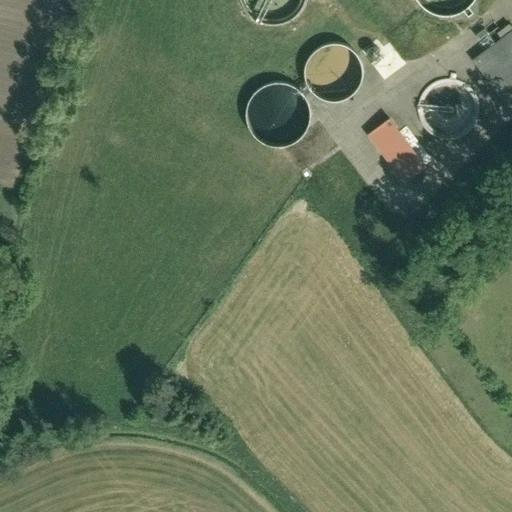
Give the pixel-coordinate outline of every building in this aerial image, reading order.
[(238,0),(241,7),(249,17),(259,23),(272,24),(285,20),(294,13),(300,1),(300,0),(238,0)] [(413,0),(421,8),(431,14),(445,16),(459,12),(468,4),(469,0),(413,0)] [(511,86),(511,29),(508,24),(489,38),(482,29),(472,37),(483,51),(469,60),(497,97),(511,86)] [(356,58),(348,48),(337,43),(327,42),(316,45),(307,52),(302,62),(301,73),(304,84),(311,93),(320,98),(332,99),(344,95),(352,89),(357,78),(358,68),(356,58)] [(304,98),(295,87),(283,81),(272,80),(259,84),(249,92),(243,103),(242,115),(246,127),(254,137),(264,143),(277,145),(291,141),(300,133),(306,121),(307,109),(304,98)] [(472,99),(465,89),(454,84),(444,83),(432,86),(424,93),(419,103),(417,114),(420,125),(428,134),(437,139),(449,140),(460,137),(468,130),(474,119),(475,109),(472,99)] [(410,137),(404,129),(394,124),(385,123),(375,126),(367,132),(362,141),(361,151),(364,160),(371,168),(379,173),(389,174),(400,171),(407,165),(412,156),(413,146),(410,137)]
